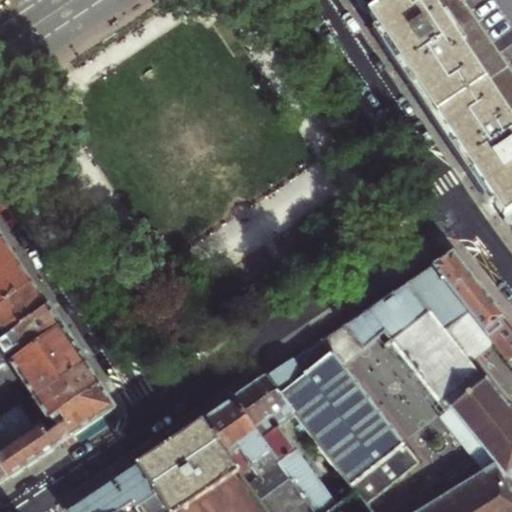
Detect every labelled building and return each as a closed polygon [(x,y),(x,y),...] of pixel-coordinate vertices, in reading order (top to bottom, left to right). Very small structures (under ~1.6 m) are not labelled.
[(366,15),(388,0),(355,0),(358,3),(366,15)] [(511,115),(431,0),(388,0),(366,15),(391,53),(438,123),(505,222),(511,215),(511,115)] [(0,308),(33,285),(24,272),(4,241),(0,243),(0,308)] [(493,347),(507,365),(511,360),(511,327),(506,320),(453,254),(442,262),(432,268),(469,316),(493,347)] [(419,511),(511,511),(511,413),(485,380),(483,382),(470,365),(446,334),(469,316),(432,268),(375,306),(322,342),(342,366),(383,335),(391,346),(445,413),(439,417),(483,473),(419,511)] [(0,342),(48,308),(41,297),(33,285),(0,308),(0,342)] [(0,342),(0,352),(9,365),(61,328),(55,318),(48,308),(0,342)] [(469,316),(446,334),(470,365),(493,347),(469,316)] [(34,402),(35,401),(87,366),(74,347),(61,328),(9,365),(34,402)] [(406,444),(342,366),(322,342),(292,362),(266,379),(296,418),(350,487),(406,444)] [(35,401),(48,421),(100,386),(94,377),(87,366),(35,401)] [(296,418),(266,379),(250,390),(232,402),(311,511),(329,511),(336,508),(279,430),(296,418)] [(48,421),(40,427),(55,449),(115,409),(107,397),(100,386),(48,421)] [(311,511),(232,402),(219,411),(202,422),(238,474),(265,511),(311,511)] [(13,413),(0,421),(0,450),(2,453),(36,430),(22,408),(14,413),(13,413)] [(181,511),(238,474),(202,422),(173,441),(136,466),(167,511),(181,511)] [(0,453),(0,468),(8,481),(31,465),(55,449),(40,427),(36,430),(2,453),(0,453)] [(421,464),(406,444),(350,487),(354,494),(365,508),(421,464)] [(118,478),(67,511),(122,511),(132,506),(135,511),(167,511),(136,466),(118,478)] [(0,486),(8,481),(0,468),(0,486)]
